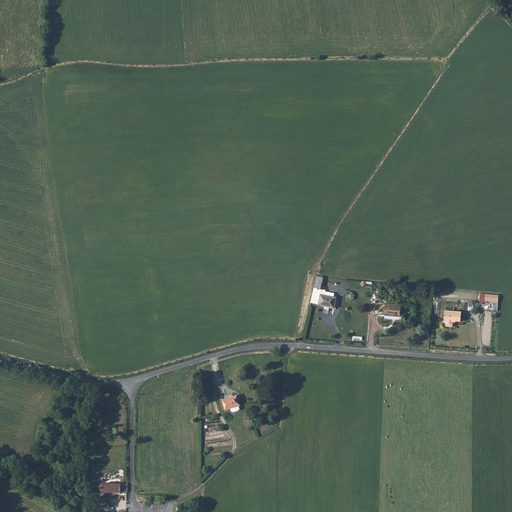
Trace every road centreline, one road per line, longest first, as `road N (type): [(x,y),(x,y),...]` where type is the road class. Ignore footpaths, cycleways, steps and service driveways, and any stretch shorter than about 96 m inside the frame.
road 1 (unclassified): [(511,357),(260,345),(113,382),(0,357)]
road 2 (track): [(296,346),(330,231),(491,7)]
road 3 (track): [(198,487),(234,448),(213,399),(218,385)]
